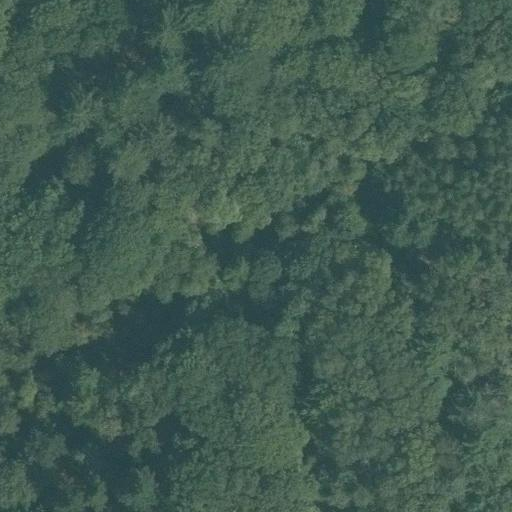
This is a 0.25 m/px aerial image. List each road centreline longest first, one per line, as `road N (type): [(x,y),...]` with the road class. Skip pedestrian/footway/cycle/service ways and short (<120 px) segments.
road 1 (track): [(0,146),(224,0)]
road 2 (track): [(500,0),(451,17),(362,0)]
